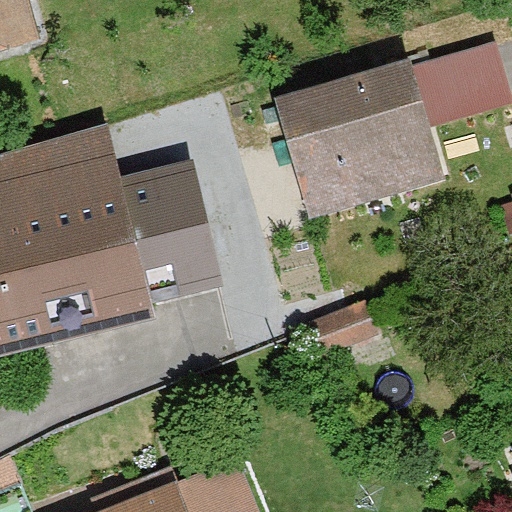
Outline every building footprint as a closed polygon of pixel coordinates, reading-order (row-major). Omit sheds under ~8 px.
[(24,0),(0,0),(0,51),(36,41),(24,0)] [(511,107),(491,36),(403,61),(278,96),(310,211),(438,175),(426,131),(511,107)] [(0,407),(2,407),(0,399),(0,362),(155,321),(151,304),(228,283),(196,164),(122,184),(108,125),(0,159),(0,407)] [(511,187),(501,191),(511,227),(511,226),(511,187)] [(175,478),(86,511),(256,511),(238,469),(181,491),(175,478)]
